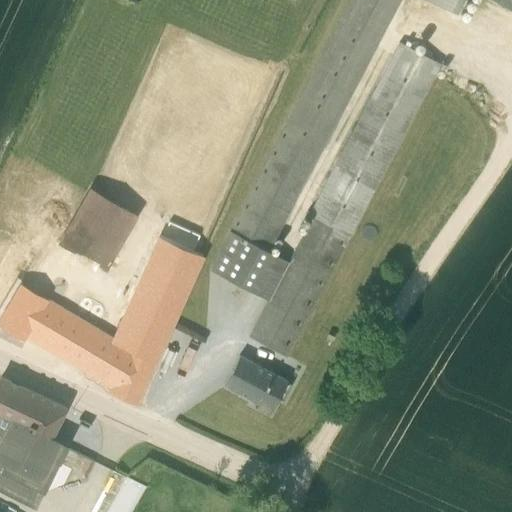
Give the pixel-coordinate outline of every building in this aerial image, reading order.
[(344,0),(226,224),(267,246),(395,0),(344,0)] [(433,0),(454,11),(460,0),(433,0)] [(374,182),(439,59),(397,37),(305,212),(309,215),(287,256),(266,295),(247,332),(284,352),(374,182)] [(105,147),(60,235),(134,273),(149,244),(127,232),(141,205),(126,198),(142,166),(105,147)] [(166,162),(140,207),(162,219),(188,174),(166,162)] [(267,246),(226,224),(206,263),(266,295),(287,256),(267,246)] [(156,233),(110,335),(98,329),(101,324),(42,294),(20,330),(19,330),(18,331),(21,333),(23,330),(110,382),(108,387),(134,399),(199,253),(156,233)] [(276,393),(281,396),(290,379),(285,376),(237,350),(222,380),(255,398),(253,401),(267,409),(276,393)] [(50,431),(64,402),(0,371),(0,484),(35,504),(66,440),(66,438),(50,431)]
